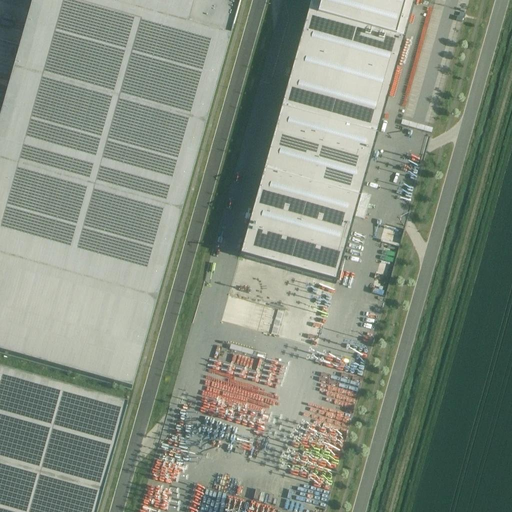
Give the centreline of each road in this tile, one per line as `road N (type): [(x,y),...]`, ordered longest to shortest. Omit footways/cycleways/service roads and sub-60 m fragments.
road 1 (residential): [(260,0),(116,511)]
road 2 (unclassified): [(502,0),(358,511)]
